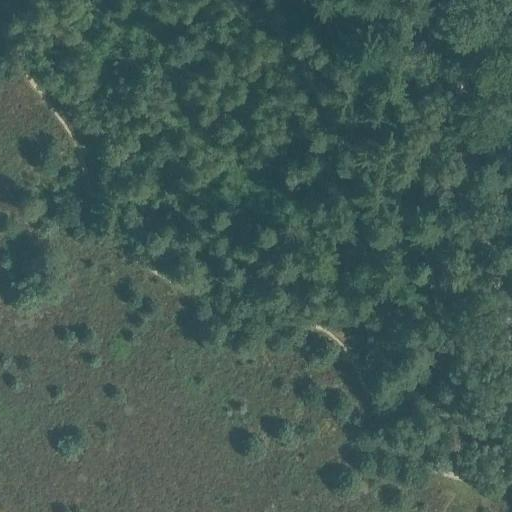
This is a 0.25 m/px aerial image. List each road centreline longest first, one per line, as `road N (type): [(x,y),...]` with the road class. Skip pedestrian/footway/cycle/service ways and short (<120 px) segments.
road 1 (track): [(0,16),(20,63),(67,127),(103,223),(132,255),(177,282),(342,334),(392,428),(431,459),(477,473),(511,460)]
road 2 (track): [(511,330),(463,153),(444,0)]
